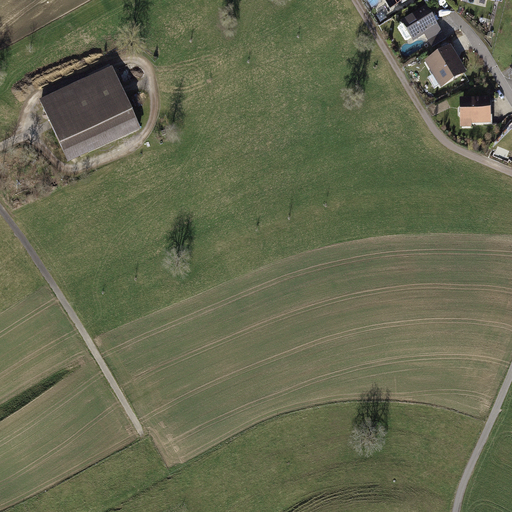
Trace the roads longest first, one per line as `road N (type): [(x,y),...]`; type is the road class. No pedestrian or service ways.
road 1 (residential): [(352,0),(430,133),(474,165),(511,177)]
road 2 (residential): [(511,369),(457,511)]
